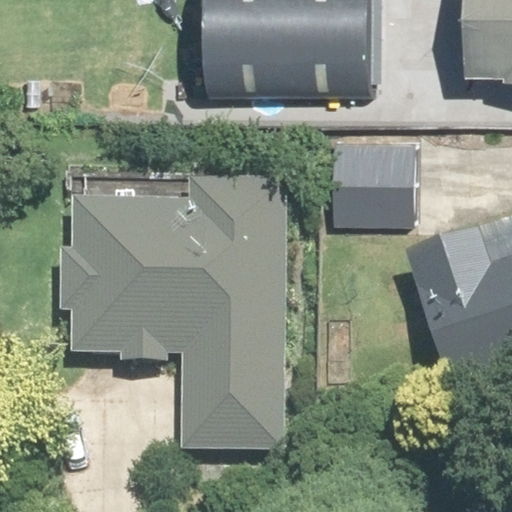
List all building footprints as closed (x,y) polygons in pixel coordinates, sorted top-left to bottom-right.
[(230,0),(227,86),(380,93),(384,0),(230,0)] [(511,0),(484,0),(485,70),(511,69),(511,0)] [(118,117),(156,119),(158,91),(119,90),(118,117)] [(344,224),(425,225),(427,142),(346,141),(344,224)] [(293,453),(299,180),(201,178),(201,203),(169,202),(169,186),(72,184),(72,197),(91,198),(91,201),(86,201),(85,254),(75,254),(74,314),(84,314),(83,356),(95,356),(134,357),(134,363),(177,365),(177,356),(194,357),(192,451),(293,453)] [(497,231),(424,258),(469,377),(511,360),(511,235),(499,240),(497,231)] [(371,409),(337,410),(338,440),(371,439),(371,409)]
